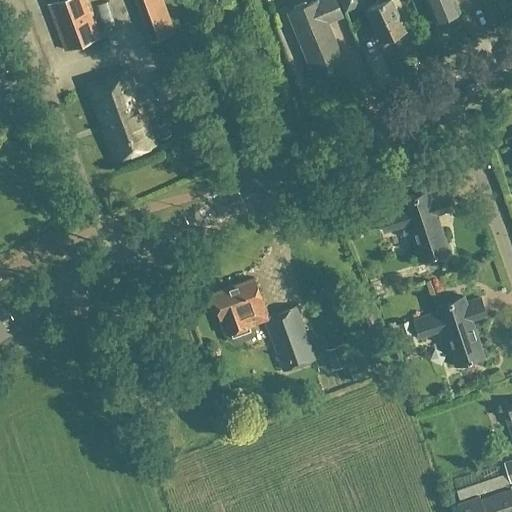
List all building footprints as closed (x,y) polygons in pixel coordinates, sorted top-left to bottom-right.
[(82,0),(63,0),(46,6),(63,52),(97,39),(82,0)] [(159,0),(133,0),(141,20),(163,11),(159,0)] [(311,72),(312,75),(341,63),(325,24),(341,18),(333,0),(322,0),(287,15),(311,72)] [(376,0),(379,4),(364,11),(379,44),(381,43),(385,44),(391,41),(392,38),(404,32),(389,0),(376,0)] [(458,13),(452,0),(425,0),(435,23),(458,13)] [(126,71),(85,87),(113,162),(154,146),(126,71)] [(155,128),(160,140),(170,136),(165,124),(155,128)] [(401,208),(377,215),(383,233),(406,225),(418,261),(446,252),(435,216),(449,212),(443,194),(429,199),(427,193),(399,202),(401,208)] [(224,336),(227,343),(233,346),(248,341),(243,329),(263,322),(281,373),(313,361),(294,308),(266,319),(252,280),(209,296),(224,336)] [(343,308),(347,300),(343,291),(335,292),(330,300),(335,308),(343,308)] [(436,314),(412,321),(418,339),(442,331),(454,367),(482,358),(470,322),(484,317),(478,300),(464,304),(462,298),(434,308),(436,314)] [(385,331),(391,348),(404,344),(402,338),(410,335),(406,323),(385,331)] [(323,351),(330,372),(349,365),(341,345),(323,351)] [(347,368),(352,382),(376,374),(371,360),(347,368)] [(230,394),(226,385),(219,388),(222,397),(230,394)] [(490,386),(447,402),(454,422),(498,406),(490,386)] [(287,387),(281,398),(295,406),(301,395),(287,387)] [(511,407),(484,418),(501,465),(511,461),(511,407)] [(477,498),(458,504),(457,504),(459,511),(511,511),(511,498),(510,491),(479,501),(477,498)]
